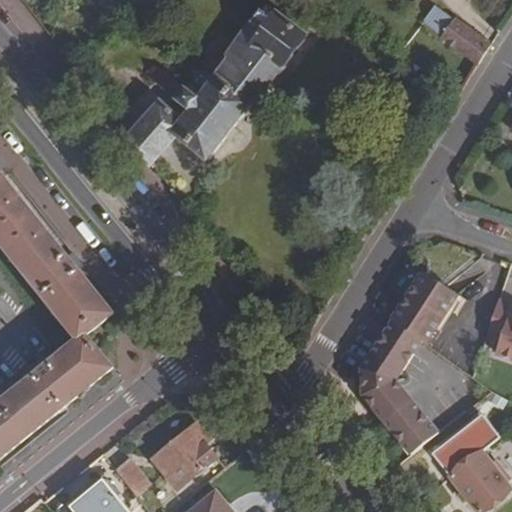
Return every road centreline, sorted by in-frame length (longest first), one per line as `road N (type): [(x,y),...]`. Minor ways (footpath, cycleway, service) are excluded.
road 1 (secondary): [(211,328),(166,250),(0,44)]
road 2 (secondary): [(0,92),(141,264),(211,328)]
road 3 (residential): [(0,511),(211,328)]
road 4 (unclassified): [(281,412),(409,217)]
road 5 (unclassified): [(409,217),(511,56)]
road 6 (secondary): [(360,511),(281,412)]
